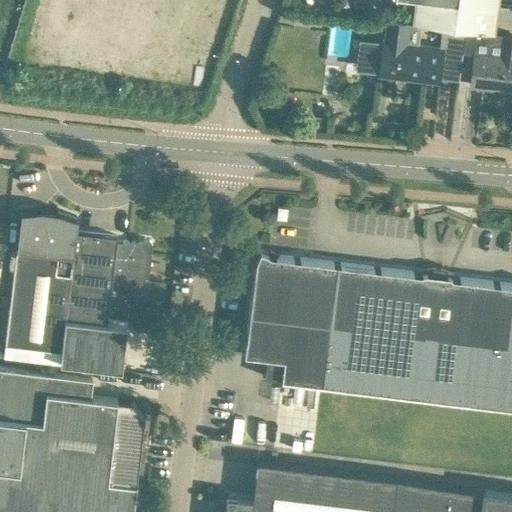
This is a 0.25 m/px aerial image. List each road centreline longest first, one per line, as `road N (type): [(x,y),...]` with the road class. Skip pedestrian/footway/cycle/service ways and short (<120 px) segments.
road 1 (unclassified): [(182,511),(219,159)]
road 2 (tertiary): [(511,177),(219,159)]
road 3 (tertiary): [(219,159),(0,130)]
road 4 (unclassified): [(261,0),(219,159)]
